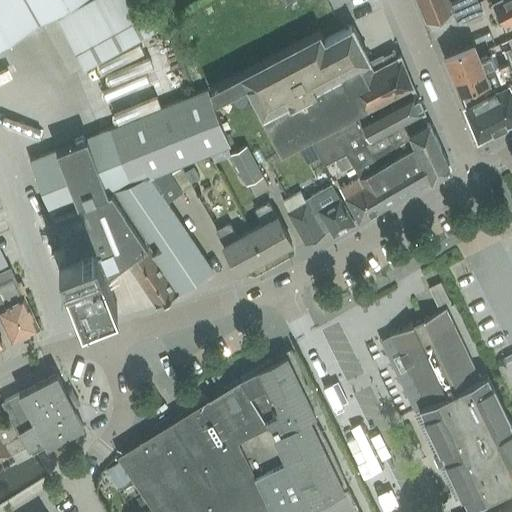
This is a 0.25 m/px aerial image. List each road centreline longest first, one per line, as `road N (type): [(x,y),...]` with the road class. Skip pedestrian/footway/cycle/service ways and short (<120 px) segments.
road 1 (tertiary): [(283,286),(393,511)]
road 2 (tertiary): [(283,286),(475,177)]
road 3 (tertiary): [(475,177),(400,0)]
road 4 (tertiary): [(113,337),(283,286)]
road 5 (residential): [(77,473),(107,444),(127,406),(113,337)]
